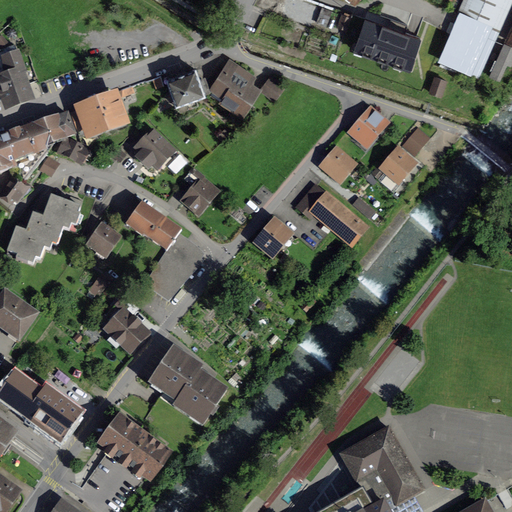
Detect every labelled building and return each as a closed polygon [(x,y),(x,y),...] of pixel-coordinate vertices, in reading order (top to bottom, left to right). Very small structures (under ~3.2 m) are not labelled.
[(477,76),(498,30),(491,27),(502,0),(466,0),(440,60),(477,76)] [(346,29),(349,19),(342,16),(339,26),(346,29)] [(353,51),(409,70),(420,38),(405,32),(407,25),(394,20),(391,28),(365,19),(353,51)] [(15,46),(0,51),(0,81),(0,82),(8,105),(28,98),(19,73),(24,71),(15,46)] [(231,61),(214,88),(224,95),(222,99),(232,106),(234,102),(243,107),(255,89),(248,85),(254,76),(231,61)] [(168,79),(176,104),(204,94),(204,93),(209,91),(201,69),(196,71),(195,69),(168,79)] [(441,96),(446,81),(435,77),(430,93),(441,96)] [(271,79),(263,90),(274,98),(282,87),(271,79)] [(72,115),(76,124),(84,121),(89,134),(124,122),(115,97),(80,110),(81,112),(72,115)] [(371,111),(351,133),(366,147),(386,124),(371,111)] [(67,114),(0,138),(0,172),(16,167),(14,162),(46,150),(43,142),(72,131),(73,128),(67,114)] [(418,129),(400,149),(406,153),(407,152),(412,156),(428,138),(418,129)] [(153,165),(157,170),(174,152),(153,132),(136,149),(141,154),(136,158),(148,169),(153,165)] [(60,152),(83,164),(89,152),(66,141),(60,152)] [(111,155),(120,162),(125,155),(117,149),(111,155)] [(337,151),(322,167),(330,175),(331,174),(340,181),(354,165),(337,151)] [(385,172),(378,181),(398,198),(422,171),(398,151),(382,170),(385,172)] [(41,170),(50,176),(57,166),(49,160),(41,170)] [(189,190),(192,192),(184,202),(199,213),(216,192),(202,180),(200,183),(198,181),(202,177),(193,169),(184,180),(192,186),(189,190)] [(6,189),(1,196),(12,203),(25,188),(14,179),(11,183),(9,181),(4,187),(6,189)] [(298,208),(309,218),(314,212),(352,245),(365,230),(315,187),(298,208)] [(28,228),(57,233),(61,235),(63,229),(69,231),(76,213),(78,214),(80,208),(51,197),(45,214),(40,212),(38,216),(33,214),(28,228)] [(353,206),(368,219),(374,213),(359,200),(353,206)] [(166,251),(167,251),(171,245),(173,243),(174,241),(179,234),(181,231),(180,231),(142,203),(126,226),(127,225),(137,232),(138,230),(167,250),(166,251)] [(355,208),(351,212),(361,222),(365,218),(355,208)] [(275,223),(258,244),(272,256),(284,241),(288,244),(293,238),(275,223)] [(102,225),(88,245),(106,258),(120,238),(115,234),(117,232),(109,226),(107,229),(102,225)] [(57,233),(28,228),(23,226),(21,230),(16,229),(7,252),(17,256),(16,259),(33,265),(40,247),(50,251),(57,233)] [(173,243),(171,245),(167,251),(145,285),(168,302),(203,262),(192,253),(197,247),(179,234),(174,241),(173,243)] [(98,279),(89,291),(95,296),(104,283),(98,279)] [(5,294),(0,301),(0,326),(18,340),(36,315),(20,304),(20,303),(5,294)] [(108,329),(114,334),(112,337),(128,353),(132,349),(135,349),(138,345),(138,343),(142,338),(145,341),(151,334),(125,310),(108,329)] [(173,349),(151,381),(179,400),(199,372),(202,368),(173,349)] [(204,424),(226,390),(199,372),(179,400),(176,405),(204,424)] [(4,387),(0,393),(0,409),(6,413),(12,405),(60,440),(79,414),(52,394),(48,399),(14,374),(4,387)] [(11,446),(6,442),(13,432),(0,423),(0,452),(4,456),(11,446)] [(376,507),(383,503),(388,511),(424,490),(388,428),(361,444),(362,445),(343,456),(371,504),(374,503),(376,507)] [(300,489),(333,438),(318,429),(283,483),(270,475),(245,511),(267,511),(288,481),(300,489)] [(92,511),(119,511),(146,478),(109,451),(75,496),(83,502),(81,504),(92,511)] [(0,511),(1,511),(15,492),(1,482),(0,483),(0,511)] [(490,511),(484,502),(466,511),(490,511)] [(55,511),(75,511),(62,503),(55,511)] [(388,511),(383,503),(376,507),(366,511),(388,511)]
